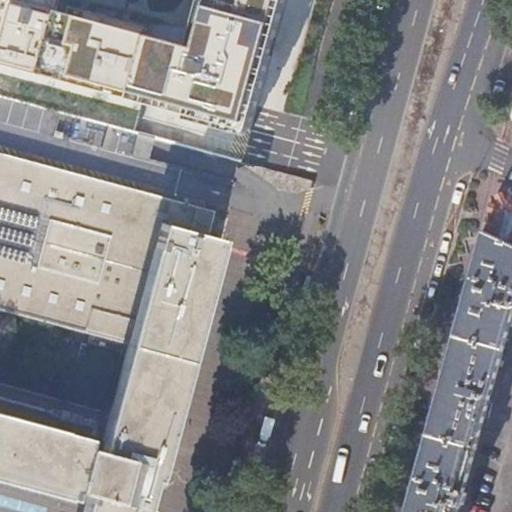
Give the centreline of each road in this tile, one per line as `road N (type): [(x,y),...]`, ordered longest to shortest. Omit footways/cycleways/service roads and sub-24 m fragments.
road 1 (primary): [(412,0),(275,511)]
road 2 (primary): [(344,511),(447,137)]
road 3 (primary): [(447,137),(486,0)]
